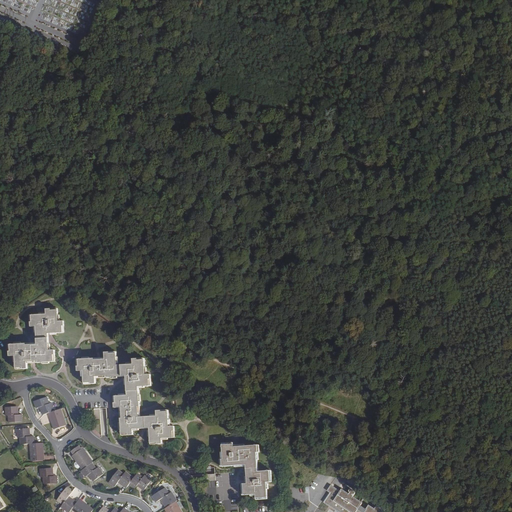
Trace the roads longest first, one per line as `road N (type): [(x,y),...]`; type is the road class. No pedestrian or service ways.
road 1 (track): [(354,417),(104,308)]
road 2 (track): [(511,484),(354,417)]
road 3 (residential): [(82,427),(104,445),(178,473),(198,511)]
road 4 (residential): [(147,511),(133,500),(81,487),(56,447)]
